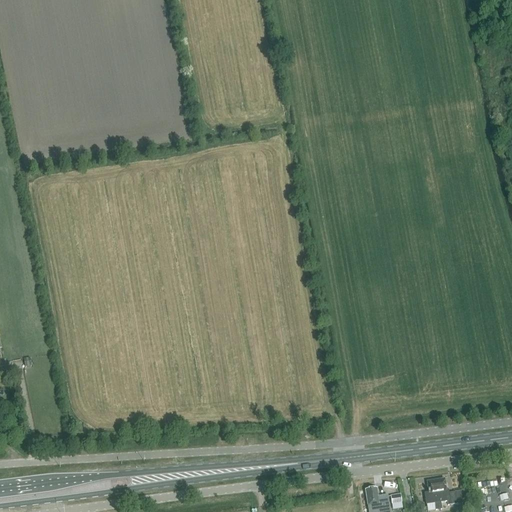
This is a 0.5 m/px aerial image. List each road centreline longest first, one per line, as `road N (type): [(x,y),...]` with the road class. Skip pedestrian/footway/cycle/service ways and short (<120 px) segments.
road 1 (unclassified): [(0,465),(349,442)]
road 2 (primary): [(0,507),(309,462)]
road 3 (primary): [(309,462),(0,489)]
road 4 (unclassified): [(57,511),(353,472)]
road 5 (unclassified): [(349,442),(511,422)]
road 6 (primary): [(351,457),(511,438)]
road 7 (unclassified): [(353,472),(511,452)]
